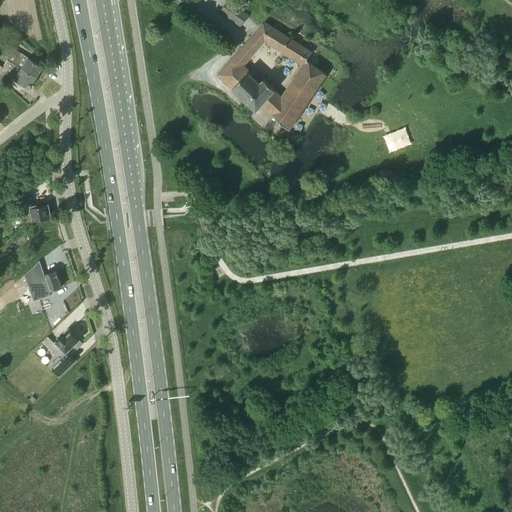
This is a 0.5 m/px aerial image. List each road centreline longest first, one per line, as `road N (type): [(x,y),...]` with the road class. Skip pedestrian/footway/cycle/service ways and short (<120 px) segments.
road 1 (primary): [(78,0),(121,253),(152,511)]
road 2 (primary): [(175,511),(102,0)]
road 3 (unclassified): [(67,98),(69,196),(111,337),(130,511)]
